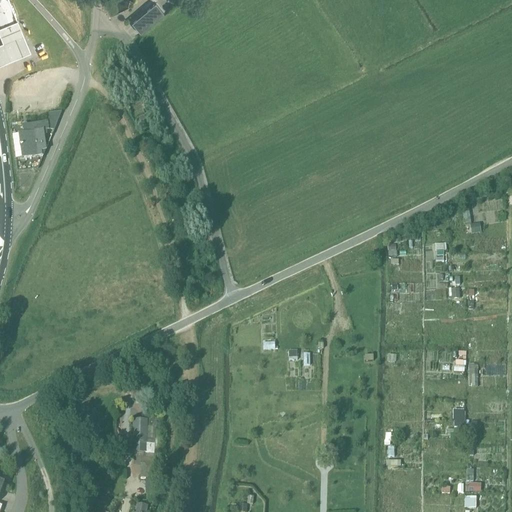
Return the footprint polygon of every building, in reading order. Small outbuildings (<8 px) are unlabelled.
[(17,19),(8,0),(0,0),(0,27),(17,20),(17,21),(18,20),(18,19),(17,19)] [(140,33),(164,13),(156,3),(132,23),(140,33)] [(0,66),(30,54),(17,22),(0,28),(0,38),(2,44),(0,44),(0,66)] [(48,114),(49,122),(22,126),(23,134),(21,135),(24,159),(41,156),(40,152),(45,151),(42,132),(48,131),(48,130),(54,131),(61,112),(48,114)] [(460,298),(460,289),(466,289),(465,277),(455,278),(455,281),(450,281),(450,299),(460,298)] [(394,373),(395,388),(404,388),(404,380),(406,380),(406,373),(394,373)] [(153,446),(143,446),(145,421),(133,420),(132,434),(130,434),(130,440),(132,440),(131,452),(136,453),(136,465),(141,465),(141,480),(146,480),(146,497),(156,497),(156,465),(153,465),(153,446)] [(467,491),(482,492),(482,484),(468,483),(467,491)] [(477,508),(477,497),(465,496),(465,507),(477,508)]
